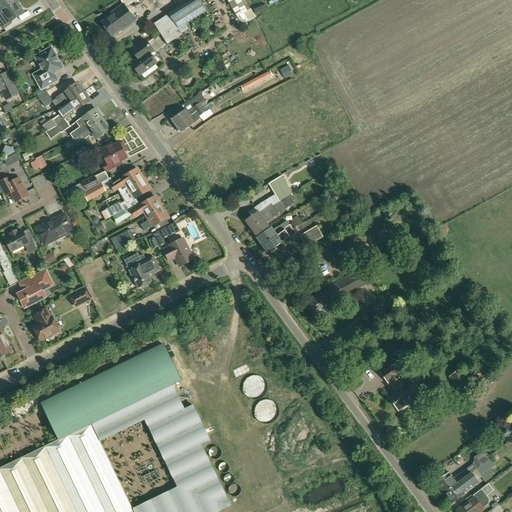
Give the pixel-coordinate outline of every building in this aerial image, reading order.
[(15,0),(0,0),(0,14),(3,12),(17,2),(15,0)] [(168,15),(154,24),(167,44),(171,41),(179,36),(182,35),(181,34),(188,29),(185,23),(206,10),(200,0),(190,0),(178,8),(167,14),(168,15)] [(243,0),(227,0),(237,17),(241,24),(244,23),(245,24),(247,23),(256,18),(251,9),(249,10),(243,0)] [(0,24),(1,24),(4,29),(12,23),(11,22),(24,13),(17,2),(3,12),(0,14),(0,24)] [(136,21),(126,7),(123,3),(110,13),(110,15),(100,22),(111,37),(121,29),(122,31),(136,21)] [(155,53),(154,53),(144,39),(131,49),(138,59),(131,64),(134,70),(133,71),(136,75),(138,75),(139,76),(141,74),(144,78),(157,68),(154,64),(160,60),(155,53)] [(54,73),(63,68),(56,55),(57,52),(55,48),(52,48),(51,47),(35,56),(42,70),(33,75),(41,89),(58,80),(54,73)] [(292,75),(288,66),(280,70),(285,79),(292,75)] [(243,91),(272,75),(269,71),(240,86),(243,91)] [(0,72),(0,91),(2,91),(6,100),(18,94),(7,72),(1,75),(0,72)] [(76,83),(56,98),(62,107),(83,92),(76,83)] [(205,89),(210,96),(217,91),(213,84),(205,89)] [(53,102),(46,92),(38,98),(45,108),(53,102)] [(58,110),(61,114),(51,120),(57,128),(66,121),(64,119),(77,110),(89,101),(83,92),(62,107),(58,110)] [(182,105),(185,109),(171,119),(173,121),(172,122),(175,127),(191,116),(195,113),(202,108),(207,104),(200,93),(190,101),(182,105)] [(198,117),(204,112),(213,106),(210,103),(203,108),(202,108),(195,113),(191,116),(175,127),(179,132),(180,132),(181,133),(200,119),(198,117)] [(80,134),(102,119),(95,109),(76,122),(80,128),(70,134),(73,139),(80,134)] [(110,130),(102,119),(80,134),(73,139),(69,141),(72,147),(84,139),(92,134),(96,140),(110,130)] [(70,127),(66,121),(57,128),(61,133),(70,127)] [(102,165),(105,172),(116,166),(115,164),(126,158),(123,152),(126,151),(121,142),(119,143),(112,146),(111,145),(110,144),(105,147),(105,149),(100,151),(106,162),(102,165)] [(16,153),(8,157),(4,159),(7,166),(20,160),(16,153)] [(36,161),(30,163),(34,171),(39,168),(36,161)] [(114,184),(110,186),(111,187),(114,192),(117,190),(119,193),(128,188),(143,179),(137,169),(121,177),(122,178),(114,184)] [(82,182),(86,190),(99,184),(94,175),(82,182)] [(0,183),(6,196),(12,193),(16,202),(29,195),(19,178),(12,181),(10,177),(0,181),(0,183)] [(247,214),(249,218),(245,221),(250,229),(279,208),(276,204),(279,202),(290,196),(290,195),(292,194),(281,177),(268,185),(275,196),(268,200),(271,203),(256,214),(253,210),(247,214)] [(128,188),(119,193),(124,202),(125,203),(134,198),(135,199),(135,198),(150,190),(143,179),(128,188)] [(101,184),(83,194),(88,201),(105,192),(101,184)] [(140,206),(132,211),(134,215),(136,217),(144,212),(146,216),(161,207),(154,196),(139,205),(140,206)] [(290,196),(279,202),(276,204),(279,208),(250,229),(255,236),(269,226),(266,223),(279,214),(279,213),(295,203),(294,202),(290,196)] [(119,203),(105,211),(109,217),(112,215),(126,208),(137,201),(135,198),(135,199),(134,198),(125,203),(124,202),(120,205),(119,203)] [(126,208),(112,215),(117,225),(134,215),(132,211),(140,206),(139,205),(137,201),(126,208)] [(149,220),(141,225),(145,231),(153,225),(153,226),(168,217),(161,207),(146,216),(149,220)] [(38,226),(39,227),(37,228),(45,244),(73,230),(65,214),(55,219),(54,218),(52,219),(52,220),(44,225),(43,224),(38,226)] [(299,216),(292,220),(297,228),(304,223),(299,216)] [(262,245),(289,226),(286,222),(273,232),(270,228),(257,238),(262,245)] [(289,226),(262,245),(267,252),(281,243),(282,244),(295,235),(289,226)] [(366,227),(345,238),(356,259),(378,249),(366,227)] [(129,229),(117,235),(110,239),(116,250),(123,246),(135,240),(129,229)] [(33,237),(28,240),(23,230),(17,233),(16,230),(10,233),(12,236),(5,239),(11,251),(24,245),(27,250),(31,248),(34,252),(39,249),(33,237)] [(310,230),(299,237),(306,248),(316,242),(310,230)] [(159,231),(153,234),(160,247),(166,244),(164,240),(159,231)] [(154,238),(149,240),(153,249),(158,246),(154,238)] [(163,250),(169,261),(176,258),(178,258),(177,260),(181,266),(180,266),(194,259),(183,238),(169,245),(170,246),(163,250)] [(8,278),(16,274),(4,250),(0,252),(0,265),(2,265),(5,272),(8,278)] [(48,265),(55,262),(50,253),(44,256),(48,265)] [(139,257),(126,264),(129,270),(130,272),(129,274),(131,277),(133,277),(139,288),(152,281),(149,276),(161,270),(153,255),(152,256),(146,259),(144,255),(139,257)] [(363,269),(336,283),(344,297),(370,283),(363,269)] [(25,307),(43,298),(39,292),(53,284),(46,270),(19,284),(22,291),(17,294),(20,301),(22,301),(25,307)] [(304,303),(306,305),(306,307),(307,309),(309,309),(316,318),(321,315),(322,316),(324,316),(325,314),(327,316),(334,311),(330,305),(339,299),(334,293),(337,291),(333,284),(321,293),(320,291),(304,303)] [(85,289),(84,289),(71,296),(76,307),(90,299),(85,289)] [(40,323),(33,327),(41,341),(60,331),(52,317),(51,317),(47,308),(34,315),(37,321),(39,320),(40,323)] [(6,340),(0,343),(0,361),(3,360),(1,357),(12,351),(6,340)] [(42,406),(58,440),(91,423),(94,430),(175,391),(185,386),(166,346),(42,406)] [(422,403),(413,390),(413,389),(408,382),(406,384),(400,376),(409,369),(400,356),(380,371),(389,383),(392,381),(398,390),(389,396),(399,410),(411,401),(415,408),(422,403)] [(451,377),(455,383),(449,387),(457,398),(474,386),(466,375),(465,376),(461,370),(451,377)] [(266,398),(266,377),(246,377),(245,398),(266,398)] [(185,412),(175,391),(94,430),(102,445),(147,424),(179,491),(134,511),(228,511),(234,510),(204,448),(212,444),(195,407),(185,412)] [(277,402),(258,402),(259,423),(278,422),(277,402)] [(58,440),(0,467),(0,511),(134,511),(102,445),(94,430),(91,423),(58,440)] [(463,471),(463,472),(453,479),(449,473),(435,482),(443,493),(457,483),(457,484),(467,476),(467,477),(471,474),(491,459),(483,450),(474,457),(473,464),(463,471)] [(464,494),(463,492),(477,482),(471,474),(467,477),(467,476),(457,484),(457,483),(443,493),(451,503),(464,494)] [(456,511),(478,511),(483,509),(482,508),(488,503),(488,499),(485,495),(481,490),(473,496),(474,498),(456,511)]
